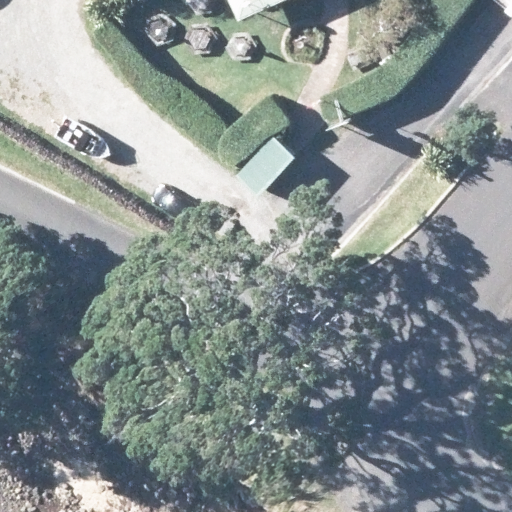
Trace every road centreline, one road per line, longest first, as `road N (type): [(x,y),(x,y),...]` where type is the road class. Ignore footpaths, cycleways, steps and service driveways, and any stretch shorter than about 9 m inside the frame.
road 1 (tertiary): [(333,393),(0,225)]
road 2 (unclassified): [(333,393),(511,180)]
road 3 (tertiary): [(458,511),(333,393)]
